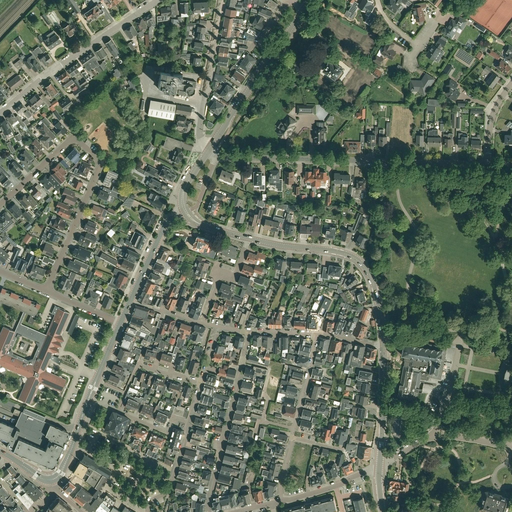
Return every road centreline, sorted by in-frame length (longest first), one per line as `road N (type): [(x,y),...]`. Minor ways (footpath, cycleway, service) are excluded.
road 1 (residential): [(490,164),(215,155)]
road 2 (residential): [(44,290),(98,169),(95,156),(70,139),(0,204)]
road 3 (secondary): [(248,238),(360,262),(374,286),(383,345)]
road 4 (residential): [(187,421),(174,417),(167,432),(117,410),(139,365),(201,384)]
road 5 (residential): [(0,112),(157,0)]
road 6 (residential): [(209,511),(248,330)]
road 7 (residential): [(208,150),(199,130),(220,0)]
road 8 (residential): [(379,466),(434,435),(509,448)]
road 9 (tertiary): [(120,323),(162,228),(185,210)]
road 10 (secondary): [(232,113),(303,9)]
road 11 (secondary): [(383,345),(379,466)]
road 12 (unclassified): [(147,511),(107,488),(118,470),(73,442)]
